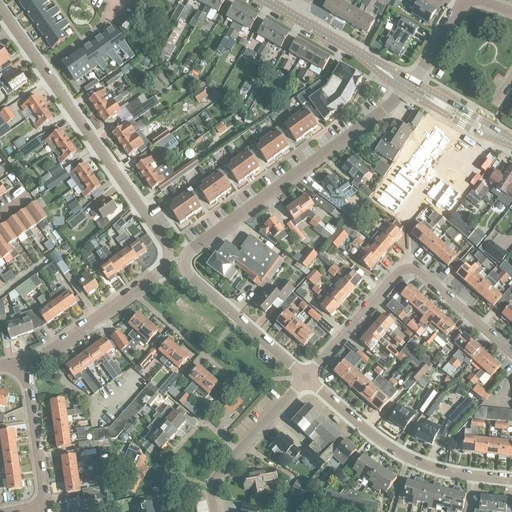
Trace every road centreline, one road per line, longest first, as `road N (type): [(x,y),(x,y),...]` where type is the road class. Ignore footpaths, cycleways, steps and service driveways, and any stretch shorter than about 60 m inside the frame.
road 1 (residential): [(305,379),(186,274),(186,256),(413,86)]
road 2 (residential): [(168,259),(168,248),(0,9)]
road 3 (residential): [(511,352),(417,272),(405,272),(305,379)]
road 4 (residential): [(511,480),(418,465),(305,379)]
road 5 (residential): [(168,259),(23,361)]
road 6 (residential): [(213,511),(212,484),(305,379)]
road 7 (residential): [(43,502),(23,361)]
road 8 (secondary): [(413,86),(292,16)]
road 9 (residential): [(402,216),(445,164),(466,169),(493,133)]
